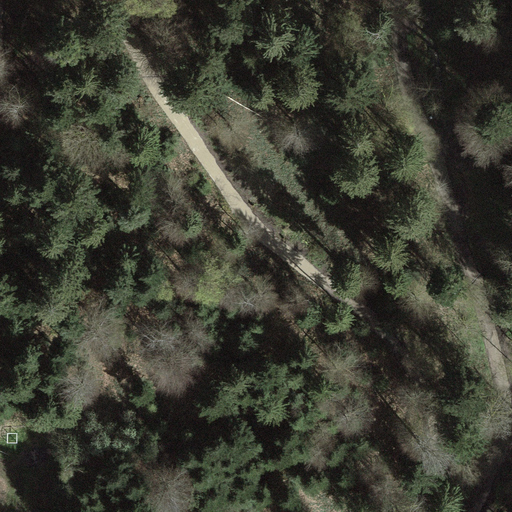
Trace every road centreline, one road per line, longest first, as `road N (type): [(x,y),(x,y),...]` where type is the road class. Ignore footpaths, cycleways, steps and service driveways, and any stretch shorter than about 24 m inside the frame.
road 1 (track): [(403,511),(429,469),(428,405),(417,372),(379,321),(259,231),(176,115),(109,0)]
road 2 (track): [(439,171),(503,389),(501,447),(466,511)]
road 3 (track): [(396,0),(414,103),(439,171)]
